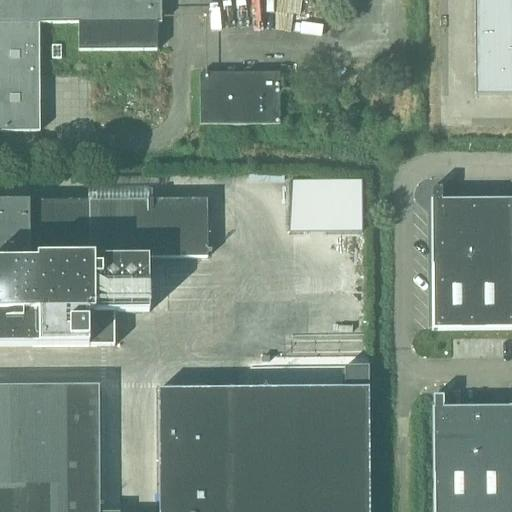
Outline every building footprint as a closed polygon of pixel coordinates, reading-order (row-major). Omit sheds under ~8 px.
[(0,0),(0,132),(39,132),(39,109),(39,24),(160,23),(159,0),(0,0)] [(511,0),(474,0),(475,96),(511,96),(511,0)] [(279,126),(279,75),(199,75),(199,127),(279,126)] [(289,235),(361,234),(361,183),(288,184),(289,235)] [(511,188),(511,189),(511,200),(442,201),(441,189),(431,189),(433,331),(511,330),(511,188)] [(0,347),(94,346),(114,346),(114,314),(148,313),(148,305),(148,259),(207,259),(207,201),(147,202),(89,202),(0,202),(0,347)] [(159,391),(158,391),(159,511),(369,511),(369,390),(368,368),(344,368),(344,390),(159,391)] [(99,511),(98,388),(0,388),(0,511),(99,511)] [(511,511),(511,409),(443,410),(443,398),(432,398),(432,410),(432,511),(511,511)]
